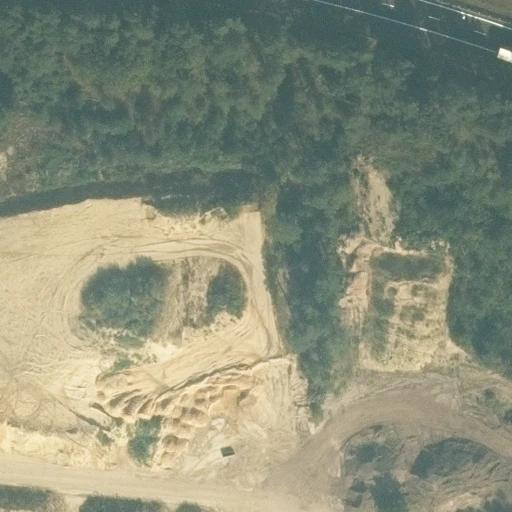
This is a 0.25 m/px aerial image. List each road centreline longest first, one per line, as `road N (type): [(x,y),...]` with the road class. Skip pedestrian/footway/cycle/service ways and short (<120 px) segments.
road 1 (motorway): [(373,0),(511,42)]
road 2 (track): [(407,511),(422,483),(478,445),(511,434)]
